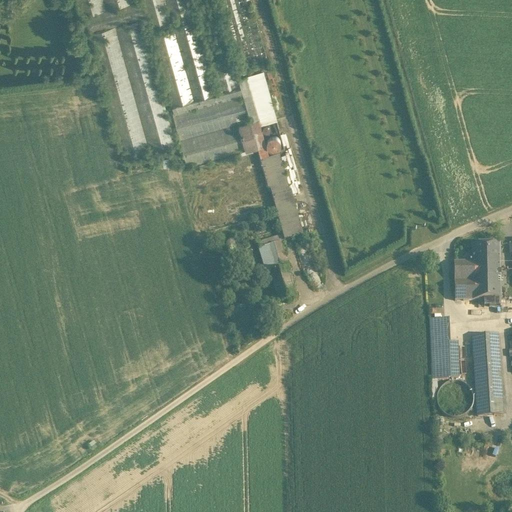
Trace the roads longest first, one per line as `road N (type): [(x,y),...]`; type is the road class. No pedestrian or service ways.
road 1 (track): [(511,210),(339,292),(19,511)]
road 2 (track): [(339,292),(258,0)]
